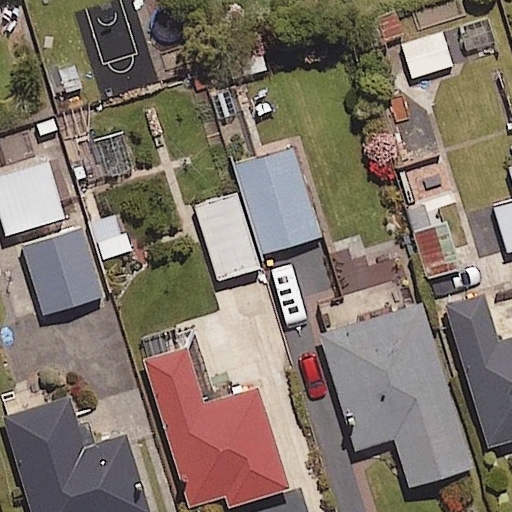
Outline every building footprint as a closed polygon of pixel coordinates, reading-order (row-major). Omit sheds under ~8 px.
[(413,81),(454,66),(442,33),(401,48),(413,81)] [(266,256),(323,236),(293,150),(236,170),(266,256)] [(0,208),(9,238),(66,220),(47,161),(0,175),(0,208)] [(219,282),(259,271),(237,196),(198,207),(219,282)] [(509,254),(511,252),(511,203),(497,208),(509,254)] [(430,281),(461,273),(448,229),(417,238),(430,281)] [(47,316),(110,298),(91,231),(28,249),(47,316)] [(511,344),(501,348),(486,300),(452,310),(494,449),(511,443),(511,344)] [(413,490),(475,471),(423,308),(327,338),(363,451),(397,440),(413,490)] [(258,391),(208,408),(189,351),(148,365),(194,508),(228,497),(233,510),(291,491),(258,391)] [(150,511),(130,439),(90,450),(75,400),(7,419),(33,511),(150,511)]
